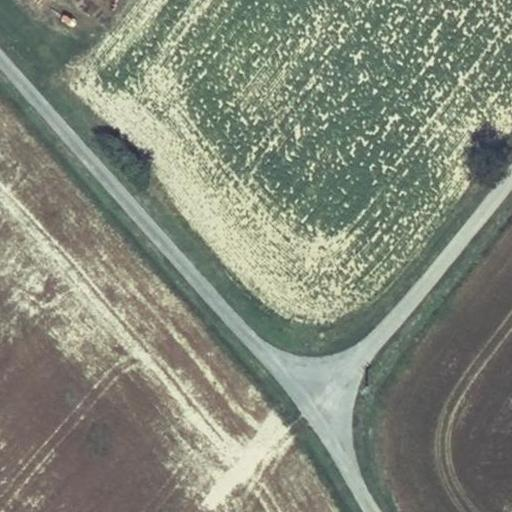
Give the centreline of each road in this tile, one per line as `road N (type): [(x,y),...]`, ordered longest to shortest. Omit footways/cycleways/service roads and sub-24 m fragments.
road 1 (unclassified): [(0,58),(318,412)]
road 2 (unclassified): [(318,412),(511,175)]
